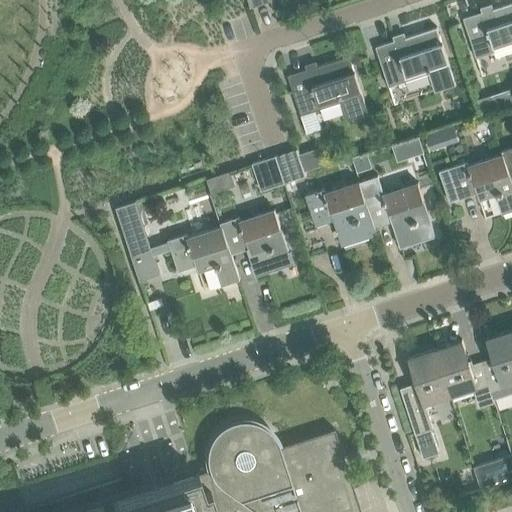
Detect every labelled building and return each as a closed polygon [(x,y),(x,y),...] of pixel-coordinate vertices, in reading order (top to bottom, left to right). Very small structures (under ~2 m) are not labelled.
[(511,2),(494,8),(492,3),(481,7),(482,12),(464,18),(476,57),(511,45),(511,2)] [(435,90),(455,84),(437,27),(406,37),(404,32),(392,36),(394,41),(377,46),(389,86),(429,73),(435,90)] [(306,69),(289,75),(302,115),(323,108),(341,102),(347,119),(368,112),(349,55),(318,65),(316,60),(305,64),(306,69)] [(490,94),(477,98),(482,112),(495,107),(490,94)] [(398,160),(424,151),(418,136),(392,144),(398,160)] [(511,146),(500,151),(501,154),(502,153),(511,181),(511,146)] [(296,147),(273,154),(282,181),(305,174),(304,170),(299,153),(296,147)] [(317,147),(299,153),(304,170),(323,164),(317,147)] [(371,166),(367,152),(353,156),(357,170),(371,166)] [(448,167),(439,170),(449,202),(458,199),(476,193),(478,200),(479,200),(495,195),(501,212),(511,208),(511,182),(511,181),(502,153),(501,154),(468,164),(467,161),(448,167)] [(260,189),(282,181),(273,154),(251,162),(260,189)] [(378,175),(359,181),(374,228),(392,221),(400,247),(436,236),(418,181),(383,192),(378,175)] [(324,188),(305,194),(315,225),(332,220),(341,245),(376,234),(374,228),(359,181),(325,192),(324,188)] [(135,200),(116,207),(128,246),(135,265),(140,279),(160,272),(158,265),(154,254),(170,249),(167,240),(151,246),(135,200)] [(238,216),(219,222),(220,226),(230,254),(236,252),(247,248),(249,255),(256,273),(274,267),(281,265),(292,261),(274,209),(239,220),(238,216)] [(186,233),(167,239),(167,240),(170,249),(175,265),(177,271),(195,265),(196,264),(196,265),(198,271),(215,266),(221,284),(238,278),(234,265),(230,254),(220,226),(188,237),(186,233)] [(494,356),(480,361),(491,393),(492,393),(506,388),(505,384),(511,381),(511,329),(487,337),(494,356)] [(463,339),(434,348),(450,396),(474,389),(479,406),(495,401),(492,393),(491,393),(480,361),(471,364),(463,339)] [(426,404),(450,396),(434,348),(410,356),(418,381),(401,387),(424,457),(439,452),(431,428),(433,427),(426,404)] [(204,469),(71,511),(359,511),(360,511),(332,428),(280,444),(275,434),(267,426),(258,420),(247,418),(235,418),(225,421),(215,428),(208,436),(204,447),(202,458),(204,469)] [(511,454),(511,453),(473,465),(481,488),(511,477),(511,454)]
